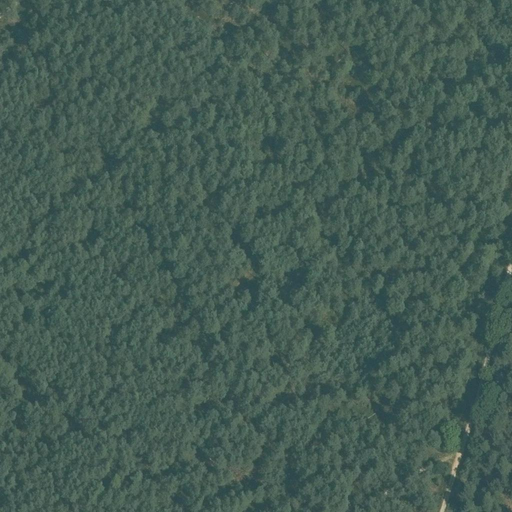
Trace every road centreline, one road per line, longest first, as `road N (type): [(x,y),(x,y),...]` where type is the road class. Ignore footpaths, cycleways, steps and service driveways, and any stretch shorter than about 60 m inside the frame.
road 1 (track): [(511,264),(459,451)]
road 2 (track): [(354,511),(459,451)]
